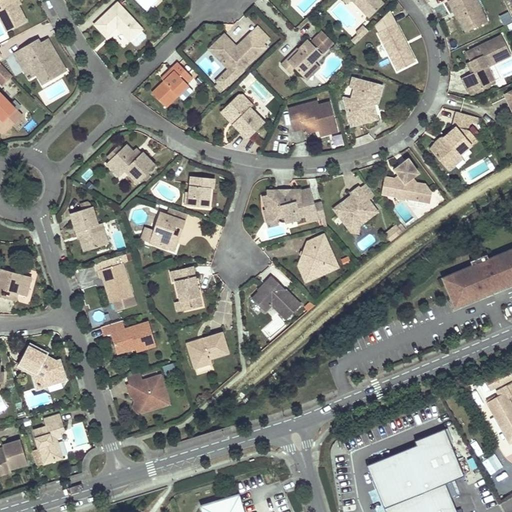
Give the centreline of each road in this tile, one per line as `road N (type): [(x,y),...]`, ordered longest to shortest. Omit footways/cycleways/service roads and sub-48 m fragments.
road 1 (residential): [(411,0),(437,54),(433,98),(421,120),(381,150),(354,158),(252,163)]
road 2 (tertiary): [(511,336),(291,424)]
road 3 (tertiary): [(291,424),(122,479)]
road 4 (residential): [(122,479),(68,313)]
road 5 (residential): [(252,163),(126,106)]
road 6 (residential): [(213,0),(117,97)]
